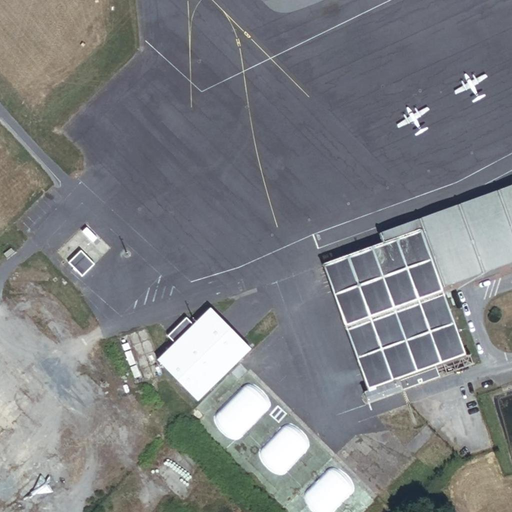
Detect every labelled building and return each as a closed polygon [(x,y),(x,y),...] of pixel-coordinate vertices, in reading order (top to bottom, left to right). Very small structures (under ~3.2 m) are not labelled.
[(511,185),(380,234),(381,237),(511,187),(511,185)] [(511,187),(381,237),(384,245),(420,232),(440,286),(451,282),(447,272),(511,248),(511,187)] [(108,248),(85,225),(58,251),(81,275),(108,248)] [(433,369),(466,356),(441,289),(440,286),(420,232),(384,245),(325,267),(371,392),(406,379),(410,389),(437,379),(433,369)] [(441,289),(511,262),(511,248),(447,272),(451,282),(440,286),(441,289)] [(471,354),(466,356),(433,369),(437,379),(475,365),(471,354)] [(403,392),(410,389),(406,379),(371,392),(367,394),(370,404),(403,392)] [(254,385),(242,386),(212,415),(215,426),(227,438),(237,440),(267,411),(268,399),(254,385)] [(293,425),(283,426),(258,451),(261,462),(273,474),(283,476),(308,451),(308,440),(293,425)]
